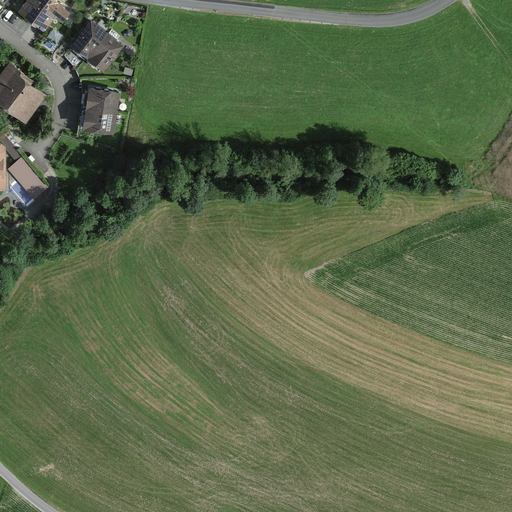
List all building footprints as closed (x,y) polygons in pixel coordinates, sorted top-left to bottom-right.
[(71,7),(62,0),(22,0),(19,5),(36,19),(38,16),(47,24),(56,12),(62,17),(71,7)] [(106,31),(91,19),(74,40),(89,51),(106,31)] [(120,42),(106,31),(89,51),(103,63),(120,42)] [(47,89),(9,58),(0,69),(0,95),(25,116),(47,89)] [(90,86),(87,106),(116,110),(119,91),(90,86)] [(87,106),(84,125),(113,130),(116,110),(87,106)]
